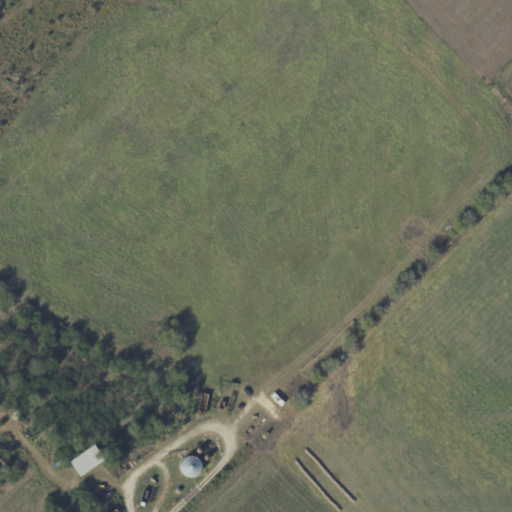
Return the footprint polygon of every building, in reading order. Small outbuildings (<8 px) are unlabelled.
[(68,462),(93,445),(103,461),(78,478),(68,462)] [(0,453),(2,451),(14,464),(2,476),(0,473),(0,453)] [(61,476),(67,472),(70,476),(64,480),(61,476)] [(103,475),(109,472),(112,477),(107,481),(103,475)] [(98,502),(104,497),(108,503),(102,507),(98,502)]
